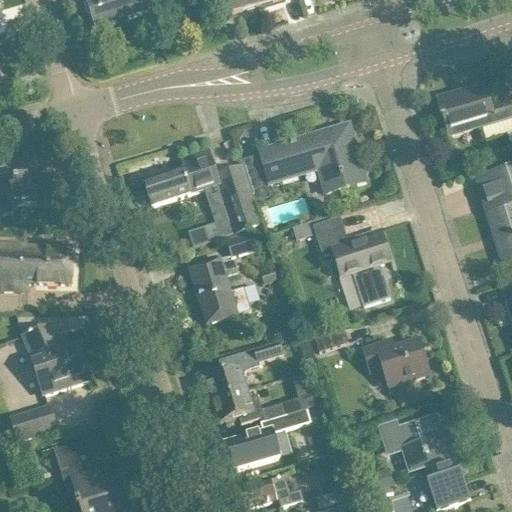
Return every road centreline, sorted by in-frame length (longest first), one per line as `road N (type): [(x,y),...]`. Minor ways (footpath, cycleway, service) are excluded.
road 1 (residential): [(197,511),(75,113)]
road 2 (residential): [(504,426),(380,63)]
road 3 (residential): [(207,85),(249,91),(312,83),(380,63)]
road 4 (residential): [(368,28),(207,85)]
road 5 (residential): [(380,63),(511,22)]
road 6 (residential): [(75,113),(207,85)]
